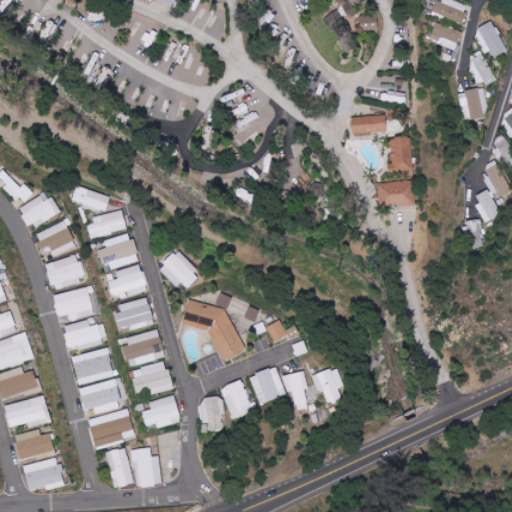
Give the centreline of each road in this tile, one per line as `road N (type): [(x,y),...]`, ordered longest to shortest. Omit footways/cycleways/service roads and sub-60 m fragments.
road 1 (residential): [(105,503),(29,247),(0,202)]
road 2 (residential): [(223,499),(193,456),(192,392),(139,210)]
road 3 (secondary): [(252,511),(511,387)]
road 4 (residential): [(248,511),(223,499),(0,505)]
